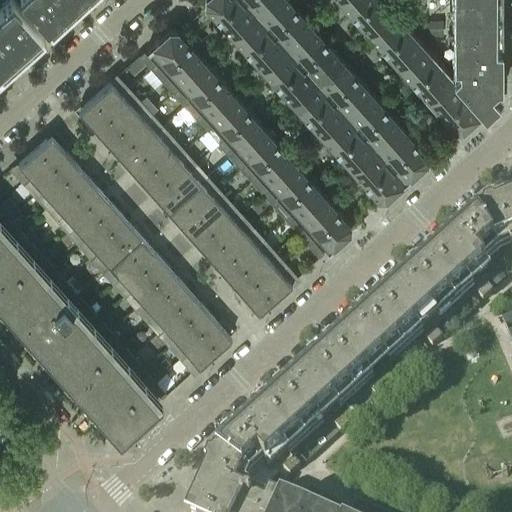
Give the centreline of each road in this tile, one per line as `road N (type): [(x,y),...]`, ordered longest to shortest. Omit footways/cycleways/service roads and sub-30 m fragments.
road 1 (residential): [(85,511),(470,167),(511,139)]
road 2 (residential): [(0,129),(140,0)]
road 3 (residential): [(51,481),(50,415),(0,359)]
